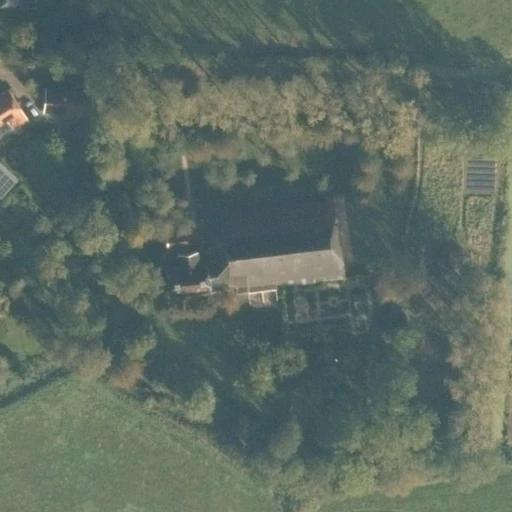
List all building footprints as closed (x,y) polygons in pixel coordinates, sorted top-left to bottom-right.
[(51,111),(98,121),(103,97),(56,87),(51,111)] [(22,111),(8,88),(0,92),(0,121),(6,118),(8,121),(22,111)] [(86,124),(84,135),(95,137),(97,127),(86,124)] [(0,194),(17,176),(0,160),(0,194)] [(343,277),(333,196),(199,212),(204,262),(196,263),(195,250),(176,252),(177,265),(164,267),(168,292),(234,284),(235,291),(343,277)] [(186,244),(184,230),(163,233),(164,247),(186,244)]
